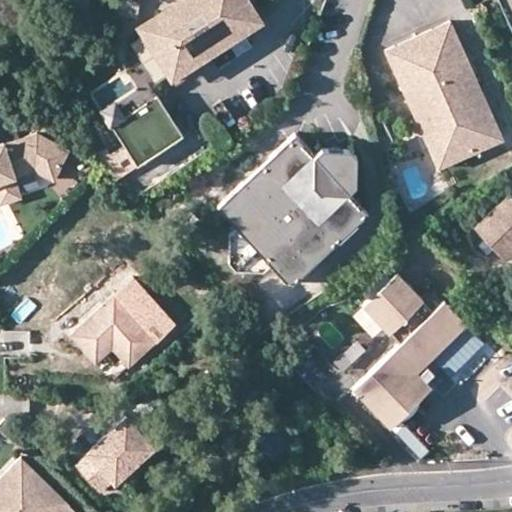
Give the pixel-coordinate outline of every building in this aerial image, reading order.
[(129,0),(116,0),(115,16),(136,17),(137,5),(129,0)] [(247,0),(176,0),(137,25),(170,76),(259,18),(247,0)] [(511,0),(497,0),(507,23),(511,19),(511,0)] [(383,51),(408,105),(411,103),(415,112),(412,114),(422,137),(436,131),(440,140),(468,144),(472,153),(501,140),(449,22),(383,51)] [(111,124),(138,164),(184,134),(157,94),(111,124)] [(315,152),(296,131),(290,137),(271,155),(218,204),(237,224),(272,261),(291,282),(369,210),(350,189),(357,182),(358,154),(351,146),(323,145),(315,152)] [(436,169),(472,153),(468,144),(440,140),(436,131),(422,137),(436,169)] [(4,141),(0,142),(0,178),(14,174),(34,167),(54,178),(68,148),(38,132),(5,143),(4,141)] [(0,200),(20,194),(14,174),(0,178),(0,200)] [(178,180),(159,193),(180,220),(198,205),(178,180)] [(511,199),(508,195),(474,227),(503,257),(511,248),(511,199)] [(272,261),(237,224),(230,231),(229,260),(236,267),(264,268),(272,261)] [(396,274),(363,306),(388,334),(391,332),(401,342),(354,388),(392,426),(428,391),(413,377),(429,362),(468,323),(445,300),(433,311),(396,274)] [(70,333),(91,356),(108,341),(112,346),(128,364),(156,339),(115,293),(70,333)] [(468,323),(429,362),(444,378),(483,338),(468,323)] [(95,361),(112,346),(108,341),(91,356),(95,361)] [(89,452),(76,463),(100,490),(113,478),(115,480),(152,444),(126,414),(87,449),(89,452)] [(78,511),(67,500),(58,509),(43,495),(49,489),(30,472),(34,468),(20,455),(6,470),(13,476),(0,489),(0,511),(78,511)] [(67,500),(34,468),(30,472),(49,489),(43,495),(58,509),(67,500)] [(6,470),(0,476),(0,489),(13,476),(6,470)]
